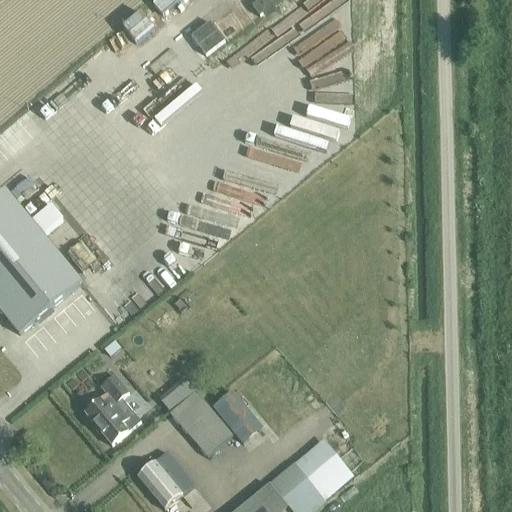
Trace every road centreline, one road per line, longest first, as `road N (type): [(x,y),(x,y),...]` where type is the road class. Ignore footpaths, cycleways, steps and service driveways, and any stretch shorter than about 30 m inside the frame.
road 1 (unclassified): [(454,511),(443,0)]
road 2 (unknown): [(0,177),(45,150),(66,148),(98,156),(123,177),(139,206)]
